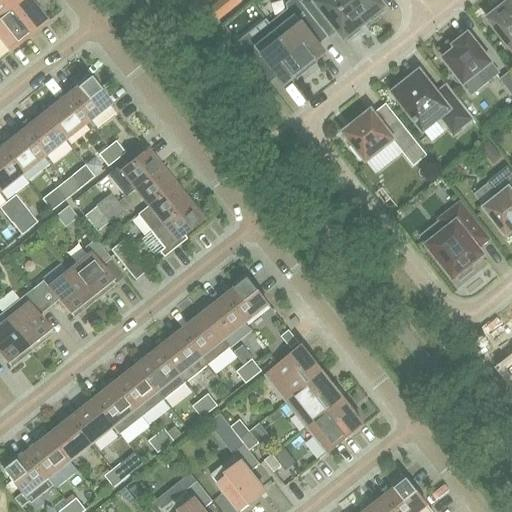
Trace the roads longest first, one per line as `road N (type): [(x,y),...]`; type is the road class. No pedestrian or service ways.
road 1 (residential): [(511,280),(456,324),(298,126),(434,16)]
road 2 (residential): [(0,427),(254,226)]
road 3 (residential): [(96,25),(254,226)]
road 4 (residential): [(254,226),(413,426)]
road 5 (residential): [(305,511),(413,426)]
road 6 (residential): [(0,101),(96,25)]
